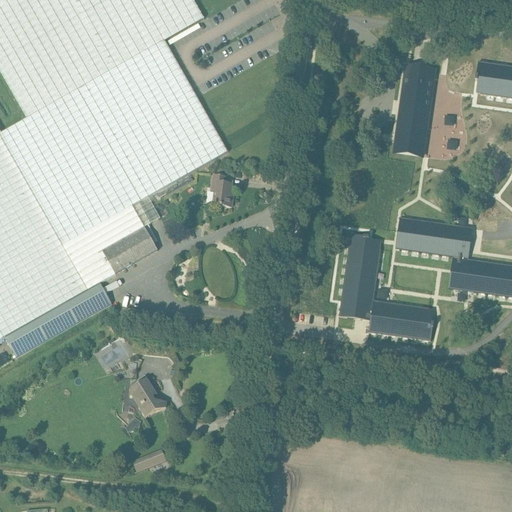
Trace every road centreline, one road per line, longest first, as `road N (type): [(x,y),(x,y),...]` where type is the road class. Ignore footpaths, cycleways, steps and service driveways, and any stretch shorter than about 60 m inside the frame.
road 1 (unclassified): [(241,511),(309,0)]
road 2 (unknown): [(431,179),(463,270),(497,295),(511,253)]
road 3 (unknown): [(282,205),(149,262)]
